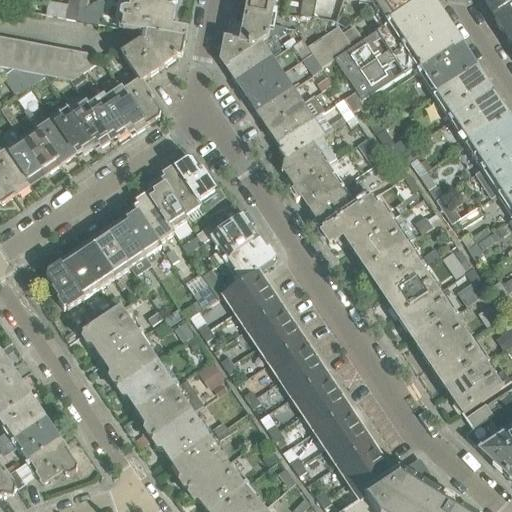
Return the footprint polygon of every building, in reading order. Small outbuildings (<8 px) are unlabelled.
[(133,0),(132,4),(172,12),(172,10),(176,9),(178,1),(176,0),(133,0)] [(226,45),(222,66),(226,72),(262,48),(269,43),(269,42),(281,32),(284,30),(271,28),(273,19),(276,0),(250,0),(248,14),(246,26),(241,48),(226,45)] [(316,0),(303,0),(300,19),(312,21),(316,0)] [(316,0),(312,21),(337,25),(341,17),(341,16),(341,14),(347,2),(346,0),(316,0)] [(346,0),(347,2),(358,4),(357,10),(366,12),(381,33),(388,29),(427,2),(425,0),(346,0)] [(511,0),(491,0),(483,5),(511,48),(511,0)] [(76,23),(78,10),(80,3),(68,1),(67,9),(49,6),(46,17),(76,23)] [(352,53),(336,64),(357,96),(360,101),(363,106),(411,74),(413,78),(419,74),(458,48),(447,32),(427,2),(388,29),(381,33),(376,37),(352,53)] [(171,14),(172,12),(132,4),(130,14),(126,13),(123,15),(122,21),(124,23),(123,32),(144,36),(186,44),(187,37),(172,34),(172,33),(168,30),(169,26),(173,25),(175,17),(171,14)] [(84,14),(85,11),(78,10),(76,23),(93,26),(95,16),(84,14)] [(353,30),(342,38),(352,52),(363,45),(353,30)] [(338,32),(308,52),(312,59),(313,59),(321,72),(336,63),(336,64),(352,53),(352,52),(342,38),(338,32)] [(141,87),(183,58),(186,44),(144,36),(142,48),(140,48),(122,60),(140,85),(141,87)] [(5,41),(0,63),(0,68),(13,71),(18,44),(5,41)] [(17,72),(26,74),(32,47),(18,44),(13,71),(14,72),(17,72)] [(32,47),(26,74),(40,77),(45,50),(32,47)] [(262,48),(226,72),(237,88),(272,64),(262,48)] [(458,48),(419,74),(435,98),(474,72),(458,48)] [(40,77),(42,78),(44,78),(54,80),(60,53),(45,50),(40,77)] [(57,81),(67,83),(73,55),(60,53),(54,80),(57,81)] [(88,58),(73,55),(67,83),(74,84),(84,78),(95,70),(88,58)] [(272,64),(237,88),(247,103),(283,79),(291,73),(281,58),(272,64)] [(322,74),(321,72),(313,59),(312,59),(303,65),(313,80),(316,78),(322,74)] [(31,94),(29,91),(17,72),(14,72),(1,80),(16,104),(31,94)] [(42,78),(40,77),(26,74),(17,72),(29,91),(45,81),(42,78)] [(474,72),(435,98),(451,122),(467,147),(506,121),(490,96),(474,72)] [(54,80),(44,78),(50,86),(57,81),(54,80)] [(84,78),(74,84),(77,88),(87,82),(84,78)] [(283,79),(247,103),(258,118),(293,94),(283,79)] [(332,89),(327,82),(317,89),(322,96),(332,89)] [(160,116),(141,87),(140,85),(123,97),(146,131),(159,123),(160,116)] [(123,97),(121,93),(116,86),(101,97),(104,100),(106,103),(129,138),(135,135),(137,138),(146,131),(123,97)] [(293,94),(258,118),(268,134),(304,110),(293,94)] [(357,96),(351,100),(359,113),(365,109),(363,106),(360,101),(357,96)] [(129,138),(106,103),(104,100),(88,111),(111,145),(117,141),(120,145),(129,138)] [(85,108),(78,113),(71,102),(64,107),(69,114),(71,117),(94,152),(99,149),(101,152),(111,145),(88,111),(85,108)] [(345,122),(352,117),(343,104),(336,108),(343,120),(330,128),(333,132),(346,124),(345,122)] [(304,110),(268,134),(277,148),(313,124),(304,110)] [(367,124),(373,120),(366,110),(360,114),(367,124)] [(29,113),(24,116),(34,131),(38,127),(29,113)] [(94,152),(71,117),(69,114),(52,125),(76,159),(82,155),(84,159),(94,152)] [(313,124),(277,148),(282,155),(279,157),(283,164),(280,170),(294,189),(326,167),(336,161),(333,157),(323,141),(334,134),(322,117),(313,124)] [(352,117),(345,122),(346,124),(350,131),(357,127),(352,117)] [(13,120),(7,124),(14,134),(20,130),(13,120)] [(511,129),(506,121),(467,147),(484,172),(484,173),(475,179),(490,202),(500,196),(511,187),(511,129)] [(60,170),(76,159),(52,125),(37,135),(60,170)] [(381,125),(371,132),(375,138),(385,132),(381,125)] [(384,147),(392,142),(386,133),(378,138),(384,147)] [(45,180),(60,170),(37,135),(22,146),(45,180)] [(368,143),(357,150),(365,160),(375,153),(368,143)] [(29,191),(45,180),(22,146),(6,156),(29,191)] [(410,155),(401,161),(406,169),(415,163),(410,155)] [(0,179),(14,201),(29,191),(6,156),(0,160),(0,179)] [(200,176),(193,165),(186,164),(173,173),(196,207),(215,195),(202,175),(200,176)] [(294,191),(292,192),(297,201),(300,199),(308,211),(316,223),(313,225),(318,232),(320,230),(323,235),(356,213),(348,202),(346,202),(339,191),(329,177),(331,175),(326,167),(294,189),(294,191)] [(199,211),(196,207),(173,173),(164,180),(166,183),(160,187),(183,222),(199,211)] [(408,177),(403,181),(412,194),(417,191),(415,188),(413,184),(408,177)] [(0,209),(2,209),(14,201),(0,179),(0,209)] [(353,185),(344,190),(349,198),(358,192),(353,185)] [(185,225),(183,222),(160,187),(151,193),(153,196),(146,201),(170,235),(185,225)] [(511,187),(500,196),(511,214),(511,224),(509,226),(511,231),(511,187)] [(436,190),(429,194),(435,204),(442,199),(436,190)] [(442,199),(435,204),(436,205),(451,228),(459,222),(443,198),(442,199)] [(410,199),(392,210),(396,218),(414,206),(410,199)] [(172,239),(170,235),(146,201),(137,207),(140,210),(134,214),(157,249),(172,239)] [(323,235),(321,236),(328,247),(331,245),(332,246),(336,244),(339,248),(345,243),(348,247),(350,251),(352,253),(366,274),(404,248),(414,241),(399,219),(390,226),(389,225),(379,210),(375,212),(369,203),(356,213),(323,235)] [(234,209),(224,215),(233,228),(242,221),(234,209)] [(159,252),(157,249),(134,214),(125,220),(127,223),(121,227),(144,262),(148,268),(149,270),(157,265),(152,257),(159,252)] [(426,219),(414,227),(420,237),(432,229),(428,223),(426,219)] [(435,219),(428,223),(432,229),(436,227),(439,225),(435,219)] [(266,256),(250,232),(253,230),(247,221),(244,223),(242,221),(233,228),(225,233),(217,238),(211,242),(212,243),(210,244),(216,253),(219,251),(237,277),(235,278),(241,287),(272,266),(273,265),(272,264),(275,263),(269,254),(266,256)] [(439,225),(436,227),(437,229),(446,243),(449,241),(439,225)] [(148,268),(144,262),(121,227),(105,238),(129,273),(129,274),(130,274),(135,282),(151,272),(149,270),(148,268)] [(202,249),(211,242),(217,238),(211,229),(196,240),(197,242),(202,249)] [(461,243),(466,252),(474,247),(489,238),(485,233),(471,242),(468,238),(461,243)] [(129,274),(129,273),(105,238),(90,248),(113,283),(121,295),(125,292),(118,281),(129,274)] [(202,249),(197,242),(183,252),(188,259),(202,250),(202,249)] [(474,247),(466,252),(467,253),(475,265),(483,260),(474,247)] [(98,293),(113,283),(90,248),(74,259),(98,293)] [(404,248),(366,274),(382,298),(384,301),(398,321),(436,295),(420,272),(404,248)] [(430,269),(441,260),(435,253),(424,261),(430,269)] [(172,269),(179,264),(172,254),(165,259),(172,269)] [(460,266),(452,271),(459,280),(471,272),(459,255),(456,258),(462,267),(461,268),(460,266)] [(83,303),(98,293),(74,259),(60,269),(83,303)] [(272,266),(241,287),(242,288),(223,301),(234,318),(269,294),(258,277),(273,267),(272,266)] [(67,315),(83,303),(60,269),(47,278),(45,284),(59,305),(58,306),(64,314),(65,313),(67,315)] [(213,274),(202,281),(209,292),(212,296),(217,303),(227,296),(220,285),(213,274)] [(217,303),(212,296),(209,292),(202,281),(200,278),(185,288),(196,305),(202,313),(217,303)] [(511,292),(511,284),(502,291),(506,297),(511,292)] [(472,288),(457,297),(466,310),(480,301),(472,288)] [(269,294),(234,318),(245,334),(280,311),(269,294)] [(436,295),(398,321),(414,345),(430,369),(468,343),(453,319),(436,295)] [(114,315),(122,309),(115,300),(107,306),(114,315)] [(156,303),(151,306),(157,314),(161,311),(156,303)] [(186,324),(202,313),(196,305),(180,316),(186,324)] [(495,308),(480,318),(488,330),(502,320),(500,317),(495,308)] [(99,325),(112,316),(107,309),(94,319),(99,325)] [(245,334),(257,352),(292,328),(280,311),(245,334)] [(156,366),(139,340),(121,314),(116,317),(84,338),(85,340),(83,344),(88,350),(93,350),(112,378),(110,383),(115,390),(119,390),(156,366)] [(86,334),(97,326),(89,316),(78,323),(86,334)] [(158,317),(148,324),(153,331),(162,324),(163,324),(158,317)] [(165,327),(154,335),(160,343),(171,336),(165,327)] [(210,334),(206,328),(197,333),(201,339),(210,334)] [(303,345),(292,328),(257,352),(268,368),(303,345)] [(210,334),(201,339),(206,346),(214,341),(210,334)] [(511,348),(511,335),(511,334),(499,342),(506,353),(507,352),(511,348)] [(70,337),(63,342),(68,348),(75,343),(70,337)] [(195,342),(187,347),(194,357),(202,352),(195,342)] [(468,343),(430,369),(446,392),(455,406),(461,415),(462,416),(486,399),(500,390),(510,383),(504,374),(494,381),(484,366),(468,343)] [(314,362),(303,345),(268,368),(279,385),(314,362)] [(0,388),(14,379),(11,374),(0,357),(0,388)] [(229,362),(221,367),(225,373),(233,368),(229,362)] [(314,362),(279,385),(291,402),(326,379),(314,362)] [(155,443),(192,418),(198,413),(181,387),(174,392),(156,366),(119,390),(119,391),(119,395),(123,401),(128,402),(147,430),(146,435),(151,442),(155,443)] [(221,388),(223,387),(211,368),(197,378),(209,396),(213,394),(221,388)] [(237,375),(233,368),(225,373),(229,380),(237,375)] [(0,419),(29,400),(14,379),(0,388),(0,419)] [(337,396),(326,379),(291,402),(302,419),(337,396)] [(221,388),(213,394),(217,401),(226,395),(221,388)] [(256,401),(252,396),(244,401),(248,407),(256,401)] [(348,413),(337,396),(302,419),(313,436),(348,413)] [(511,403),(509,399),(494,409),(495,412),(501,420),(511,412),(511,403)] [(0,422),(13,443),(44,422),(29,400),(0,419),(0,422)] [(260,409),(256,401),(248,407),(252,414),(260,409)] [(485,407),(465,420),(472,430),(488,420),(500,438),(509,432),(501,420),(495,412),(490,416),(485,407)] [(360,430),(348,413),(313,436),(325,453),(360,430)] [(227,469),(209,444),(192,418),(155,443),(154,447),(159,453),(164,454),(183,482),(181,487),(186,494),(190,494),(227,469)] [(28,465),(59,444),(44,422),(13,443),(28,465)] [(215,440),(226,433),(222,428),(211,435),(215,440)] [(218,445),(237,432),(234,428),(226,434),(226,433),(215,440),(218,445)] [(279,435),(275,429),(267,435),(271,440),(279,435)] [(371,447),(360,430),(325,453),(336,470),(371,447)] [(511,484),(511,437),(510,434),(504,438),(503,437),(479,453),(511,484)] [(284,442),(279,435),(271,440),(276,448),(284,442)] [(59,444),(28,465),(44,489),(42,490),(45,494),(68,479),(70,479),(75,476),(77,469),(59,444)] [(0,456),(3,461),(16,453),(10,445),(2,451),(0,452),(0,456)] [(382,464),(371,447),(336,470),(347,487),(382,464)] [(277,463),(272,456),(263,463),(268,470),(277,463)] [(302,468),(298,463),(290,468),(294,474),(302,468)] [(358,504),(346,511),(457,511),(443,503),(418,488),(431,480),(420,463),(400,477),(394,481),(358,504)] [(382,464),(347,487),(358,504),(367,498),(394,481),(382,464)] [(0,501),(2,500),(4,502),(16,494),(17,493),(8,480),(0,467),(0,501)] [(307,476),(302,468),(294,474),(299,481),(307,476)] [(262,511),(259,508),(246,492),(227,469),(190,494),(189,498),(194,505),(199,506),(203,511),(262,511)] [(25,489),(26,488),(16,474),(8,480),(17,493),(16,494),(19,498),(27,492),(25,489)] [(287,492),(293,487),(283,474),(277,479),(287,492)] [(327,501),(323,495),(315,501),(319,506),(327,501)] [(326,511),(332,508),(327,501),(319,506),(322,511),(326,511)] [(306,511),(310,509),(304,503),(295,511),(306,511)]
